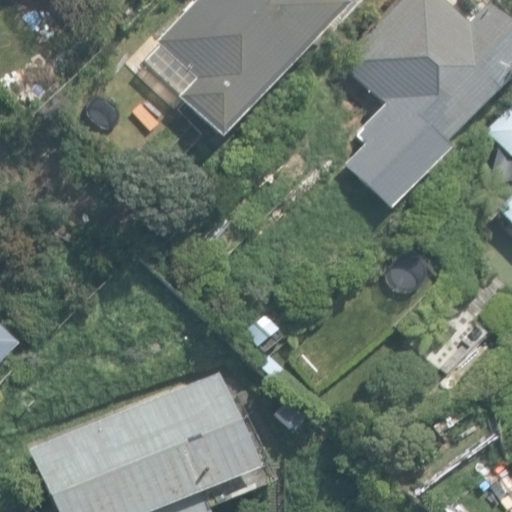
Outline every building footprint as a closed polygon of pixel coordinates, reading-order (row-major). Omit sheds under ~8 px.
[(175,101),(220,142),(339,13),(325,0),(196,0),(155,45),(194,80),(175,101)] [(402,0),(337,66),(431,158),(511,75),(511,42),(481,12),(465,29),(435,0),(402,0)] [(494,213),(511,232),(511,104),(483,131),(511,161),(511,172),(497,187),(508,199),(494,213)] [(342,166),(387,212),(434,166),(389,120),(342,166)] [(0,362),(17,345),(0,328),(0,362)] [(26,454),(49,511),(203,511),(198,499),(254,476),(215,378),(26,454)]
